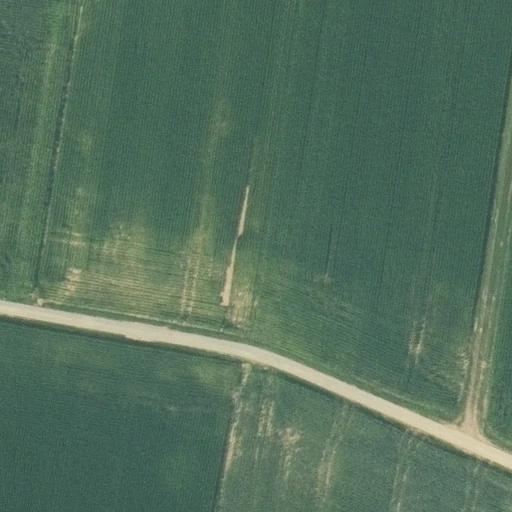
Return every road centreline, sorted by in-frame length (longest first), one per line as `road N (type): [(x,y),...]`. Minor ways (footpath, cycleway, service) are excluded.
road 1 (unclassified): [(511,453),(275,352),(0,299)]
road 2 (track): [(469,434),(511,134)]
